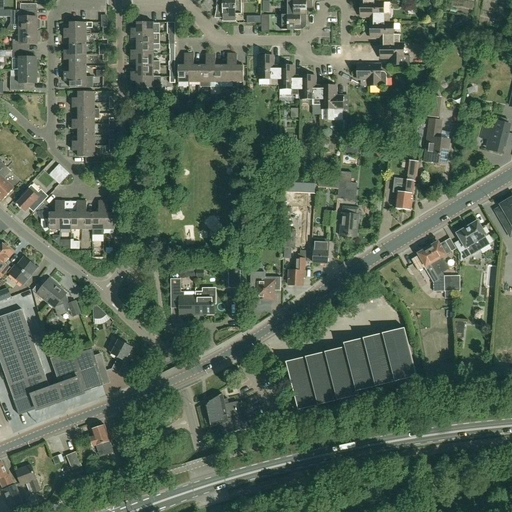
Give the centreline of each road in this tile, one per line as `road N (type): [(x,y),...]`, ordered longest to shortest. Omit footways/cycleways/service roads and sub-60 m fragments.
road 1 (primary): [(0,450),(203,367),(511,175)]
road 2 (primary): [(167,499),(318,456),(511,425)]
road 3 (residential): [(51,134),(51,19),(72,2)]
road 4 (unclassified): [(0,213),(100,294)]
road 5 (residential): [(307,41),(308,62),(347,61),(346,12),(336,0)]
